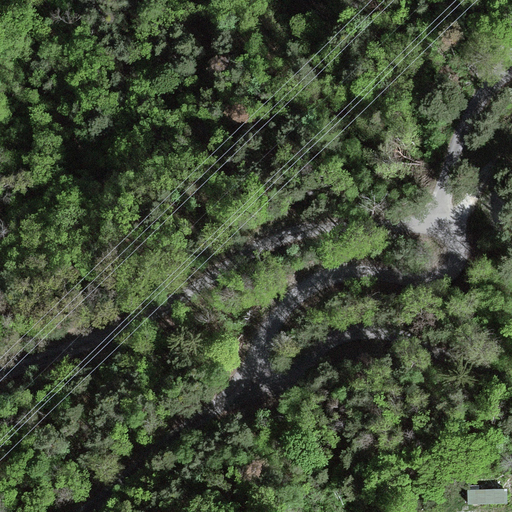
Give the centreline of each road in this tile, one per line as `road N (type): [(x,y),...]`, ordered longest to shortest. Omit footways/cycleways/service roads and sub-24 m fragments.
road 1 (unclassified): [(0,374),(168,310),(268,238),(315,226),(442,227)]
road 2 (unclassified): [(442,227),(462,251),(456,279),(437,286),(355,270),(315,279),(259,348),(254,381)]
road 3 (unclassified): [(254,381),(279,387),(315,346),(355,328),(403,335),(511,378)]
road 4 (unclassified): [(254,381),(155,445),(83,511)]
road 5 (unclassified): [(511,67),(460,131),(439,210),(442,227)]
